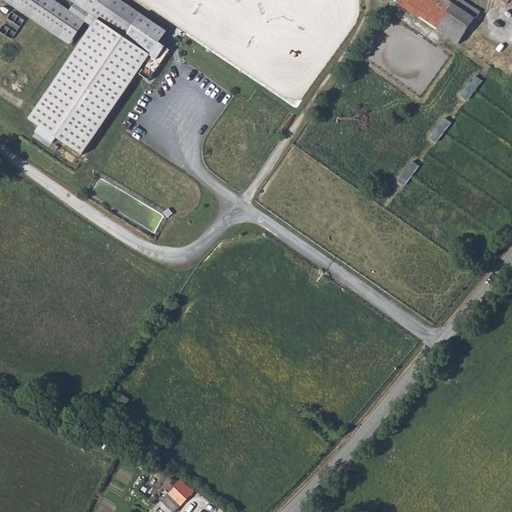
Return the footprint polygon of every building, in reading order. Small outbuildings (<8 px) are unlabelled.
[(69,12),(52,0),(4,0),(62,39),(77,17),(69,12)] [(119,0),(112,0),(100,20),(38,111),(90,146),(139,74),(152,55),(159,44),(167,32),(119,0)] [(100,20),(112,0),(88,0),(82,9),(77,17),(62,39),(71,44),(92,14),(100,20)] [(88,0),(69,0),(75,4),(82,9),(88,0)] [(449,0),(396,0),(438,28),(457,41),(474,16),(449,0)] [(465,0),(449,0),(474,16),(479,9),(465,0)] [(0,30),(13,39),(25,19),(12,11),(0,30)] [(150,81),(170,51),(159,44),(139,74),(150,81)] [(474,74),(459,93),(465,97),(479,78),(474,74)] [(442,116),(429,135),(434,139),(448,120),(442,116)] [(411,159),(395,179),(401,183),(416,163),(411,159)] [(173,214),(169,209),(164,213),(168,217),(173,214)] [(171,491),(154,506),(156,508),(162,504),(169,511),(171,511),(187,496),(177,485),(171,491)]
